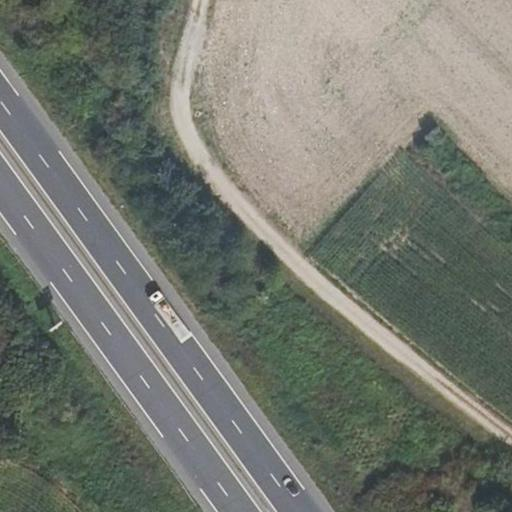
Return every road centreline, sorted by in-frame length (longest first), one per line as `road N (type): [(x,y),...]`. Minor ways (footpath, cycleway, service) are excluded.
road 1 (track): [(511,445),(302,282),(224,199),(179,126),(194,0)]
road 2 (motorway): [(317,511),(0,68)]
road 3 (motorway): [(0,178),(242,511)]
